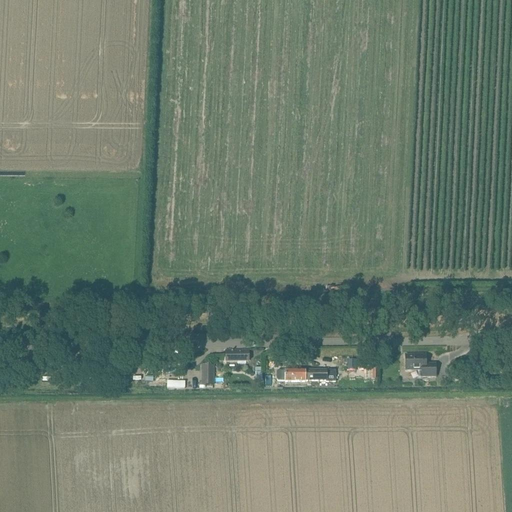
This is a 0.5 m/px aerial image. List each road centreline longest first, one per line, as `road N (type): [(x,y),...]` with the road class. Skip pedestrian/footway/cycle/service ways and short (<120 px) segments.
road 1 (track): [(162,0),(148,296),(511,294)]
road 2 (track): [(0,323),(511,317)]
road 3 (tertiary): [(0,345),(511,339)]
road 4 (track): [(402,294),(415,0)]
